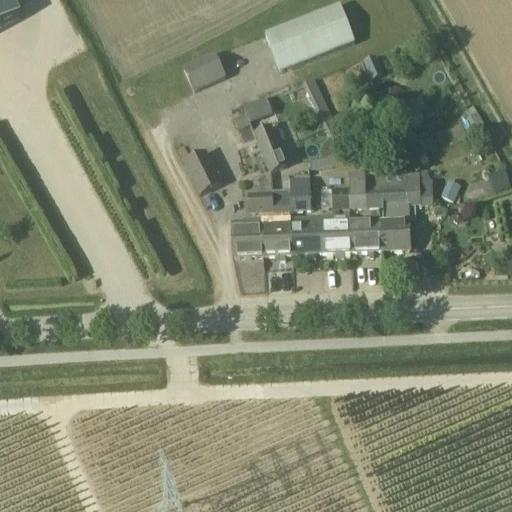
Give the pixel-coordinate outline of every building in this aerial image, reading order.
[(9,0),(0,0),(0,30),(20,19),(9,0)] [(267,40),(281,78),(356,49),(342,12),(267,40)] [(215,57),(182,71),(192,96),(225,82),(215,57)] [(368,76),(379,71),(375,61),(363,66),(368,76)] [(355,166),(314,83),(303,87),(337,158),(309,162),(311,174),(355,166)] [(249,127),(272,118),(266,101),(243,110),(246,119),(235,124),(239,134),(250,130),(249,127)] [(424,123),(420,115),(413,113),(406,117),(404,124),(407,131),(415,134),(422,131),(424,123)] [(486,131),(478,117),(471,121),(478,135),(486,131)] [(253,137),(256,144),(245,149),(249,158),(260,153),(270,178),(288,170),(271,129),(253,137)] [(183,165),(199,199),(222,188),(206,154),(183,165)] [(510,192),(505,174),(497,176),(503,195),(510,192)] [(415,238),(410,238),(410,227),(409,210),(420,210),(433,209),(432,208),(432,186),(419,187),(419,178),(419,177),(405,177),(405,175),(375,175),(376,190),(365,191),(366,212),(383,211),(384,228),(380,229),(381,256),(411,255),(411,250),(416,250),(415,238)] [(366,212),(365,191),(365,176),(358,176),(353,176),(349,176),(349,178),(349,192),(350,213),(366,212)] [(291,204),(292,215),(311,214),(310,182),(290,183),(291,204)] [(445,191),(441,200),(453,205),(457,196),(445,191)] [(331,192),(331,194),(332,212),(332,213),(350,213),(349,192),(343,192),(342,192),(331,192)] [(332,212),(331,194),(321,194),(321,212),(332,212)] [(248,217),(275,216),(275,205),(273,205),(273,196),(248,197),(248,217)] [(370,229),(354,230),(354,257),(381,256),(380,229),(379,215),(373,215),(369,219),(370,229)] [(349,220),(322,222),(323,258),(354,257),(354,230),(350,230),(349,220)] [(322,222),(292,223),(294,260),(323,258),(322,222)] [(273,224),(265,224),(266,261),(294,260),(292,223),(273,224)] [(233,262),(266,261),(265,224),(273,224),(231,225),(233,262)] [(502,253),(503,262),(511,261),(510,249),(507,250),(501,251),(502,253)] [(494,263),(503,262),(502,253),(500,253),(499,253),(493,254),(494,263)] [(508,282),(508,272),(493,272),(493,282),(508,282)] [(479,282),(479,276),(475,273),(467,273),(467,276),(465,276),(465,283),(479,282)]
